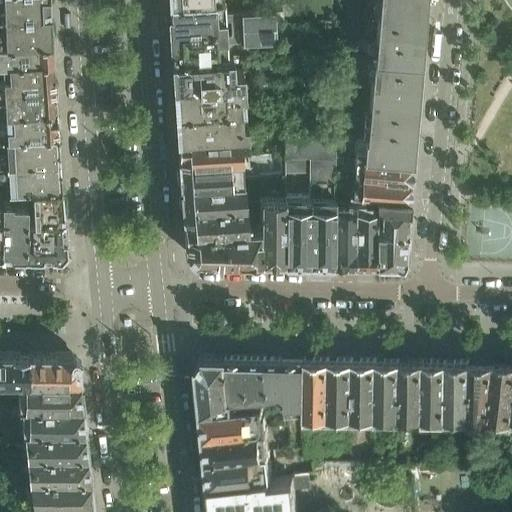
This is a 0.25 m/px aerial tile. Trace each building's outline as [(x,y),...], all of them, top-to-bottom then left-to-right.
[(49,0),(0,0),(0,13),(51,12),(49,0)] [(225,0),(210,0),(170,3),(171,30),(227,27),(226,20),(231,20),(231,27),(275,24),(275,10),(226,12),(225,0)] [(355,42),(358,0),(346,0),(343,41),(355,42)] [(425,0),(378,0),(376,36),(422,40),(425,0)] [(51,12),(0,13),(0,28),(6,28),(7,41),(52,39),(51,12)] [(227,27),(171,30),(173,58),(228,55),(227,42),(276,40),(275,24),(231,27),(232,33),(227,34),(227,27)] [(414,140),(422,40),(376,36),(374,55),(373,55),(367,136),(414,140)] [(52,39),(7,41),(0,41),(0,61),(9,61),(53,58),(52,39)] [(228,55),(173,58),(174,84),(244,80),(243,69),(229,69),(228,55)] [(53,58),(9,61),(9,74),(0,74),(0,84),(54,82),(53,58)] [(244,80),(174,84),(176,109),(236,106),(235,92),(245,91),(244,80)] [(54,82),(0,84),(0,95),(4,95),(5,109),(56,106),(54,82)] [(56,106),(5,109),(6,122),(0,122),(0,133),(12,133),(58,130),(56,106)] [(236,106),(176,109),(178,136),(241,132),(248,132),(247,120),(237,120),(236,106)] [(335,204),(335,190),(335,166),(336,133),(286,129),(286,169),(309,170),(309,193),(286,192),(286,195),(285,257),(333,258),(335,204)] [(58,130),(12,133),(13,147),(0,147),(0,159),(59,157),(58,130)] [(241,132),(178,136),(179,159),(242,155),(241,132)] [(414,140),(367,136),(336,133),(335,166),(411,173),(412,163),(412,159),(413,156),(413,152),(414,140)] [(242,155),(179,159),(181,183),(244,179),(242,155)] [(59,157),(0,159),(0,172),(14,172),(15,186),(31,185),(61,183),(59,157)] [(409,196),(411,173),(335,166),(335,190),(377,193),(409,196)] [(126,179),(126,170),(114,171),(115,180),(126,179)] [(244,179),(181,183),(183,206),(246,202),(244,179)] [(61,183),(31,185),(32,216),(64,216),(61,183)] [(408,220),(409,196),(377,193),(377,205),(377,217),(408,220)] [(262,195),(261,224),(261,257),(285,257),(286,195),(262,195)] [(347,204),(335,204),(333,258),(355,259),(356,197),(347,197),(347,204)] [(376,259),(376,237),(377,217),(377,205),(365,205),(365,197),(356,197),(355,259),(376,259)] [(2,198),(2,206),(2,252),(26,252),(26,216),(26,200),(12,200),(12,198),(2,198)] [(246,202),(183,206),(185,229),(226,227),(248,225),(246,202)] [(64,216),(32,216),(26,216),(26,252),(61,253),(66,247),(64,216)] [(406,240),(408,220),(377,217),(376,237),(406,240)] [(261,224),(248,225),(226,227),(226,256),(261,257),(261,224)] [(226,227),(185,229),(186,250),(192,256),(226,256),(226,227)] [(405,254),(406,240),(376,237),(376,259),(399,260),(401,262),(407,257),(405,255),(405,254)] [(29,352),(0,351),(0,378),(25,378),(29,378),(29,352)] [(72,352),(29,352),(29,378),(80,379),(78,357),(72,352)] [(227,356),(203,355),(198,361),(203,409),(235,406),(235,398),(232,398),(227,356)] [(266,356),(227,356),(232,398),(235,398),(271,394),(266,356)] [(305,402),(306,357),(266,356),(271,394),(278,393),(281,393),(281,395),(286,395),(286,404),(305,402)] [(329,414),(330,358),(306,357),(305,402),(305,414),(329,414)] [(354,358),(330,358),(329,414),(352,415),(354,358)] [(377,358),(354,358),(352,415),(376,415),(377,358)] [(401,359),(377,358),(376,415),(400,416),(401,359)] [(424,359),(401,359),(400,416),(423,416),(424,359)] [(447,360),(424,359),(423,416),(446,416),(447,360)] [(470,360),(447,360),(446,416),(469,417),(470,360)] [(494,361),(470,360),(469,417),(479,417),(487,417),(494,361)] [(511,360),(494,361),(487,417),(486,424),(510,426),(511,412),(511,360)] [(80,379),(29,378),(25,378),(25,403),(28,403),(83,403),(80,379)] [(235,406),(203,409),(205,434),(262,428),(260,413),(266,412),(265,402),(235,406)] [(83,403),(28,403),(28,428),(85,428),(83,403)] [(265,453),(263,438),(269,437),(268,427),(262,428),(205,434),(208,459),(265,453)] [(85,428),(28,428),(25,428),(27,452),(88,452),(85,428)] [(88,452),(27,452),(30,476),(90,476),(88,452)] [(273,474),(272,465),(266,465),(265,453),(208,459),(210,481),(270,475),(273,474)] [(298,511),(296,488),(295,482),(315,480),(315,479),(297,481),(297,476),(294,476),(294,475),(270,478),(270,475),(210,481),(213,511),(298,511)] [(93,500),(90,476),(30,476),(32,500),(34,500),(93,500)] [(94,511),(93,500),(34,500),(34,511),(94,511)]
